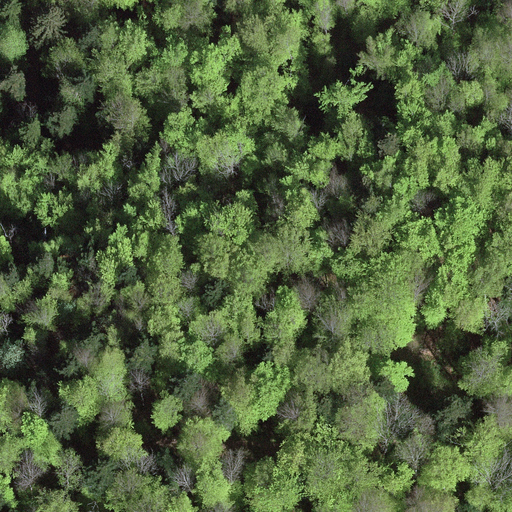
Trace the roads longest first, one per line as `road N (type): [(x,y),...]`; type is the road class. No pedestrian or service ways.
road 1 (track): [(0,499),(117,455),(200,445),(322,468),(431,511)]
road 2 (track): [(389,490),(262,475),(196,487),(154,511)]
